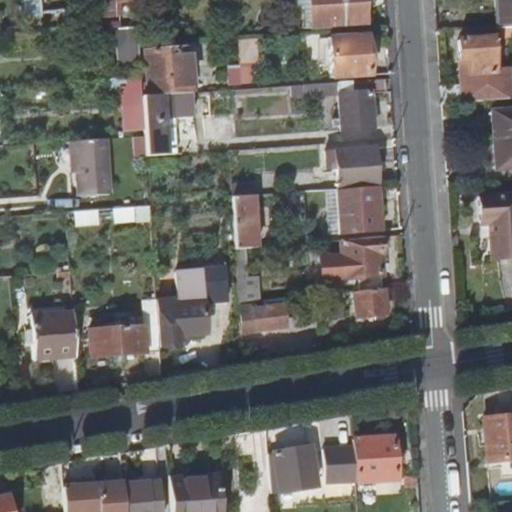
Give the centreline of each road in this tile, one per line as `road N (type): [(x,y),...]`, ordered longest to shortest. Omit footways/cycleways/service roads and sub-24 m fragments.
road 1 (residential): [(0,435),(428,365)]
road 2 (residential): [(403,0),(428,365)]
road 3 (residential): [(438,511),(428,365)]
